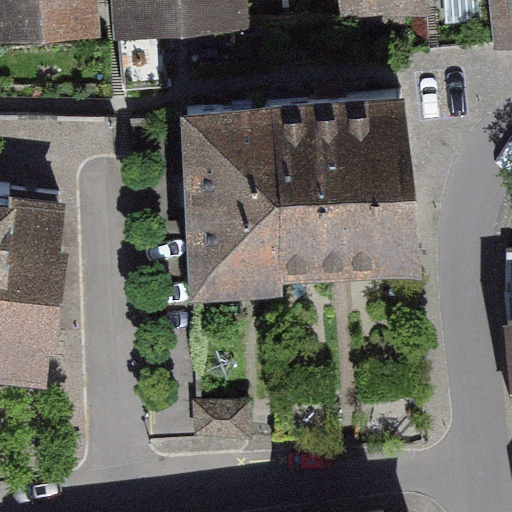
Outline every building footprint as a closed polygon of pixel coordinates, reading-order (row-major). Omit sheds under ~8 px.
[(0,0),(0,34),(95,30),(93,0),(0,0)] [(245,24),(243,0),(121,0),(122,14),(230,8),(230,24),(245,24)] [(427,0),(346,0),(347,9),(428,5),(427,0)] [(447,0),(448,14),(453,19),(483,16),(482,0),(447,0)] [(511,0),(493,0),(500,42),(511,40),(511,0)] [(404,88),(274,98),(285,265),(422,257),(404,88)] [(285,265),(274,98),(187,103),(197,284),(278,277),(285,265)] [(0,365),(42,370),(46,331),(55,332),(64,246),(56,245),(62,190),(12,185),(13,182),(0,180),(0,365)] [(250,399),(199,399),(199,428),(251,433),(250,399)]
